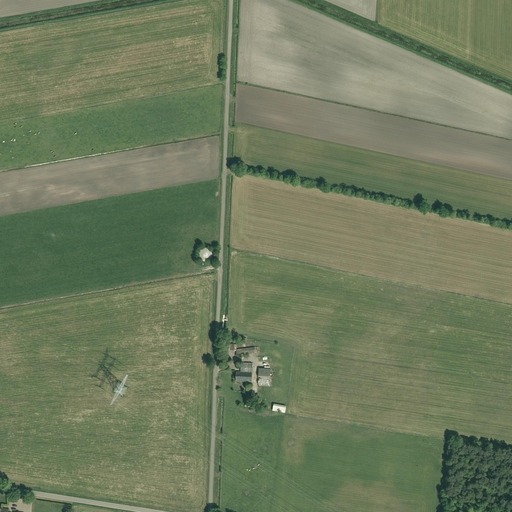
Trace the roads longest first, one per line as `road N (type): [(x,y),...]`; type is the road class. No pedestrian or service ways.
road 1 (unclassified): [(209,511),(231,0)]
road 2 (unclassified): [(152,511),(0,488)]
